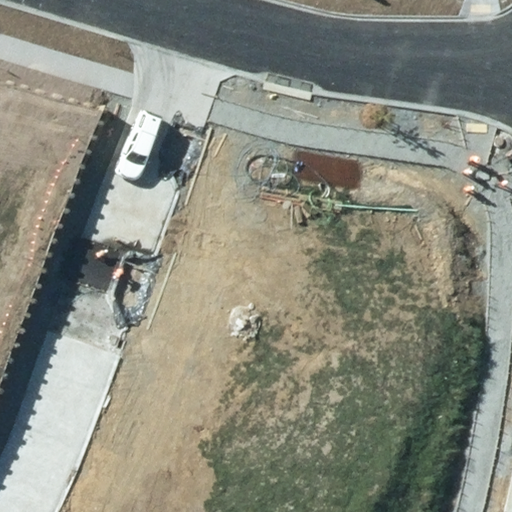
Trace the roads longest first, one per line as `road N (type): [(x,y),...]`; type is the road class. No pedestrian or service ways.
road 1 (residential): [(6,511),(191,19)]
road 2 (residential): [(191,19),(438,74),(511,68)]
